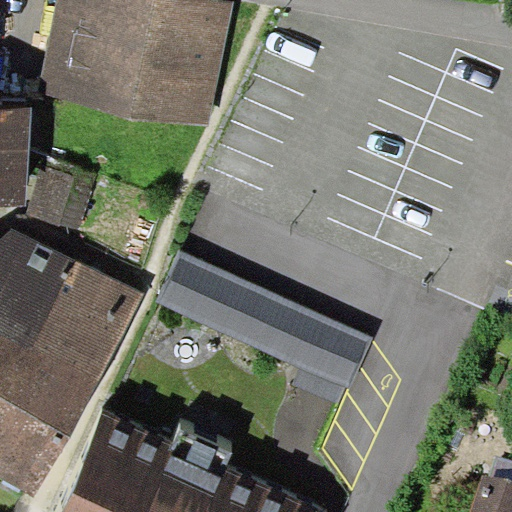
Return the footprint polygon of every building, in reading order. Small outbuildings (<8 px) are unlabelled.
[(222,0),(58,0),(40,88),(209,123),(235,2),(222,0)] [(0,201),(25,202),(30,109),(0,107),(0,201)] [(44,166),(28,214),(79,231),(99,174),(79,166),(75,177),(44,166)] [(0,381),(70,254),(14,229),(0,241),(0,381)] [(376,334),(183,248),(159,301),(302,365),(295,382),(339,402),(346,385),(352,387),(376,334)] [(70,254),(0,381),(0,478),(34,497),(145,295),(70,254)] [(175,441),(106,410),(59,511),(330,511),(229,466),(235,453),(181,428),(175,441)] [(511,461),(496,457),(489,476),(511,482),(511,461)] [(511,511),(511,482),(489,476),(482,474),(471,511),(511,511)]
